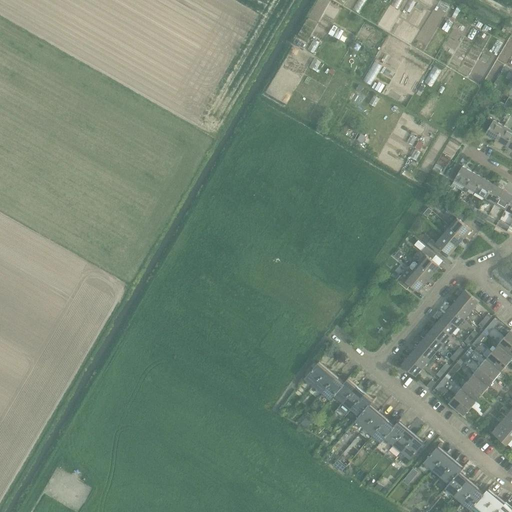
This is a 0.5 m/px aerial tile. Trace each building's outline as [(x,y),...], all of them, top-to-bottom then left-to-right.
[(358,0),(355,10),(361,12),(366,0),(358,0)] [(373,60),(365,82),(373,85),(381,64),(373,60)] [(435,65),(425,82),(432,86),(442,70),(435,65)] [(506,122),(511,110),(511,108),(508,106),(501,121),(504,122),(505,121),(505,122),(506,122)] [(485,133),(495,139),(503,126),(488,117),(481,128),(486,131),(485,133)] [(511,131),(503,126),(495,139),(506,145),(511,134),(511,131)] [(449,177),(454,180),(451,185),(462,190),(472,172),(462,166),(460,168),(456,165),(449,177)] [(472,172),(462,190),(466,192),(468,188),(475,192),(482,178),(472,172)] [(482,178),(475,192),(484,197),(482,201),(483,202),(493,184),(482,178)] [(493,184),(483,202),(487,204),(488,203),(493,206),(502,190),(493,184)] [(511,195),(502,190),(493,206),(495,203),(505,210),(511,197),(511,195)] [(458,203),(466,207),(468,203),(461,199),(458,203)] [(447,210),(451,214),(455,209),(450,205),(447,210)] [(423,213),(427,217),(432,211),(431,210),(432,209),(430,207),(428,208),(423,213)] [(456,219),(450,226),(463,238),(470,229),(463,223),(466,219),(467,218),(456,209),(452,214),(457,218),(456,219)] [(478,209),(476,213),(485,219),(488,215),(478,209)] [(488,215),(485,219),(487,220),(493,223),(495,219),(488,215)] [(496,225),(507,231),(510,226),(499,220),(496,225)] [(443,234),(456,246),(463,238),(450,226),(443,234)] [(420,238),(427,243),(438,252),(442,248),(449,254),(456,246),(443,234),(436,243),(424,233),(420,238)] [(425,255),(418,263),(432,274),(439,266),(431,260),(435,255),(425,246),(421,251),(425,255)] [(399,250),(394,256),(397,259),(402,253),(399,250)] [(411,271),(425,283),(432,274),(418,263),(411,271)] [(493,269),(497,278),(509,273),(505,264),(493,269)] [(399,275),(395,280),(406,289),(409,285),(418,291),(425,283),(411,271),(407,267),(399,276),(399,275)] [(457,298),(471,310),(479,301),(464,290),(457,298)] [(450,306),(464,318),(471,310),(457,298),(450,306)] [(443,314),(457,326),(464,318),(450,306),(443,314)] [(488,313),(483,319),(487,322),(491,316),(488,313)] [(436,323),(450,334),(457,326),(443,314),(436,323)] [(494,318),(489,324),(494,327),(498,322),(494,318)] [(478,325),(482,328),(487,322),(483,319),(478,325)] [(429,331),(443,343),(450,334),(436,323),(429,331)] [(489,324),(484,330),(489,333),(494,327),(489,324)] [(309,349),(312,342),(317,345),(322,336),(301,325),(298,331),(301,332),(298,337),(303,340),(300,344),(309,349)] [(474,330),(469,335),(473,339),(478,333),(474,330)] [(422,339),(436,351),(443,343),(429,331),(422,339)] [(482,333),(477,338),(481,342),(486,336),(482,333)] [(464,341),(468,344),(473,339),(469,335),(464,341)] [(498,344),(511,355),(511,342),(505,336),(498,344)] [(477,338),(472,344),(476,347),(481,342),(477,338)] [(415,347),(430,359),(436,351),(422,339),(415,347)] [(492,351),(507,364),(511,357),(511,355),(498,344),(492,351)] [(460,346),(455,352),(459,355),(463,349),(460,346)] [(408,355),(423,367),(430,359),(415,347),(408,355)] [(469,347),(465,353),(469,356),(473,351),(469,347)] [(486,359),(501,371),(507,364),(492,351),(486,359)] [(450,358),(454,361),(459,355),(455,352),(450,358)] [(465,353),(458,360),(462,363),(463,362),(464,362),(469,356),(465,353)] [(415,376),(423,367),(408,355),(401,364),(415,376)] [(480,366),(495,378),(501,371),(486,359),(480,366)] [(458,360),(452,368),(456,372),(461,366),(460,365),(462,363),(458,360)] [(304,378),(313,386),(327,369),(318,361),(304,378)] [(446,363),(441,368),(445,372),(450,366),(446,363)] [(474,373),(488,386),(495,378),(480,366),(474,373)] [(436,374),(440,377),(445,372),(441,368),(436,374)] [(452,368),(447,373),(452,377),(456,372),(452,368)] [(327,369),(313,386),(321,392),(335,376),(327,369)] [(467,381),(482,393),(488,386),(474,373),(467,381)] [(335,376),(321,392),(330,400),(334,395),(344,383),(335,376)] [(444,377),(440,382),(444,386),(449,380),(444,377)] [(334,395),(342,402),(356,385),(348,378),(344,383),(334,395)] [(427,385),(430,389),(435,383),(432,380),(427,385)] [(461,388),(476,400),(482,393),(467,381),(461,388)] [(440,382),(435,388),(439,392),(444,386),(440,382)] [(356,385),(342,402),(351,409),(365,392),(356,385)] [(455,395),(470,408),(476,400),(461,388),(455,395)] [(351,409),(359,416),(369,404),(370,404),(374,400),(365,392),(351,409)] [(463,416),(470,408),(455,395),(448,403),(463,416)] [(355,421),(364,428),(378,411),(370,404),(369,404),(359,416),(355,421)] [(378,411),(364,428),(372,435),(386,418),(378,411)] [(499,424),(511,435),(511,423),(505,417),(499,424)] [(386,418),(372,435),(381,442),(385,438),(384,437),(394,425),(386,418)] [(384,437),(385,438),(393,444),(407,428),(398,420),(394,425),(384,437)] [(507,444),(511,438),(511,435),(499,424),(492,432),(507,444)] [(407,428),(393,444),(401,452),(415,435),(407,428)] [(415,435),(401,452),(410,459),(424,442),(415,435)] [(423,462),(432,469),(446,453),(437,445),(423,462)] [(446,453),(432,469),(440,476),(454,460),(446,453)] [(454,460),(440,476),(448,483),(449,483),(459,472),(463,467),(454,460)] [(343,462),(338,468),(342,471),(346,465),(343,462)] [(445,488),(453,495),(467,479),(459,472),(449,483),(448,483),(445,488)] [(467,479),(453,495),(462,502),(476,486),(467,479)] [(476,486),(462,502),(471,510),(474,505),(484,493),(476,486)] [(474,505),(482,511),(497,495),(488,488),(484,493),(474,505)] [(497,495),(482,511),(496,511),(505,502),(497,495)] [(511,508),(505,502),(496,511),(510,511),(511,510),(511,508)]
